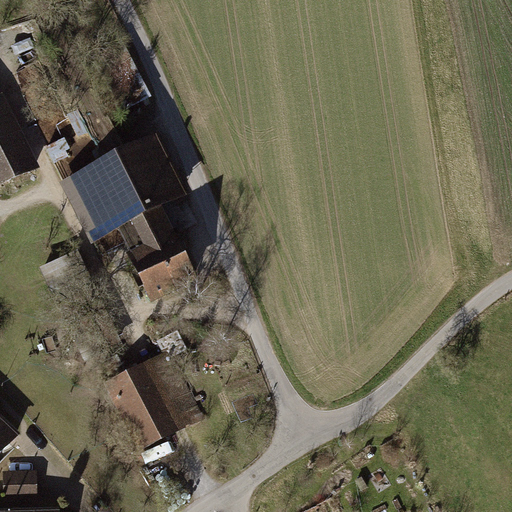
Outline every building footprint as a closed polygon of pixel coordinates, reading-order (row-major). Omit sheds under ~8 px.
[(0,101),(0,190),(35,173),(0,101)] [(134,260),(123,265),(145,310),(197,285),(165,217),(191,204),(160,140),(61,187),(91,251),(122,236),(134,260)] [(78,254),(41,272),(86,364),(123,346),(78,254)] [(172,353),(104,387),(141,459),(209,425),(172,353)] [(0,431),(0,461),(15,446),(0,431)] [(8,469),(8,500),(40,500),(41,469),(8,469)]
